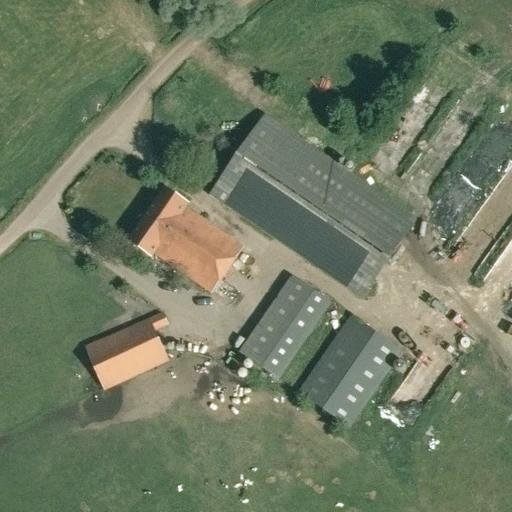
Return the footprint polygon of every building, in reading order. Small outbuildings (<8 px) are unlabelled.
[(362,299),(416,219),(265,116),(211,196),(362,299)] [(244,248),(185,207),(188,204),(165,189),(130,240),(152,256),(155,253),(213,293),(244,248)] [(456,271),(468,284),(477,274),(465,262),(456,271)] [(246,356),(280,378),(332,302),(298,279),(246,356)] [(150,318),(151,319),(87,347),(106,388),(169,360),(167,355),(159,329),(169,325),(163,312),(150,318)] [(351,428),(404,351),(351,314),(299,392),(351,428)] [(473,373),(486,358),(478,351),(465,366),(473,373)] [(425,361),(398,405),(416,416),(443,372),(425,361)]
